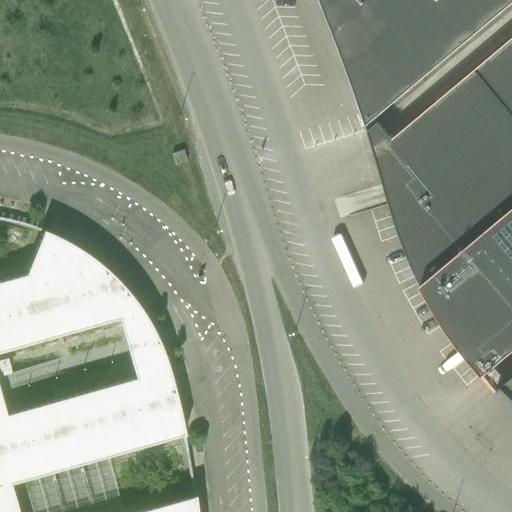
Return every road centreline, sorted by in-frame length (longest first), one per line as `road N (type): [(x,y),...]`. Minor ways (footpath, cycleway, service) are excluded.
road 1 (unclassified): [(511,508),(471,483),(360,339),(232,0)]
road 2 (unclassified): [(258,511),(239,348),(221,286),(152,206),(76,163),(0,143)]
road 3 (unclassified): [(440,511),(394,468),(319,360),(200,83)]
road 4 (secondary): [(286,488),(261,314),(200,83)]
